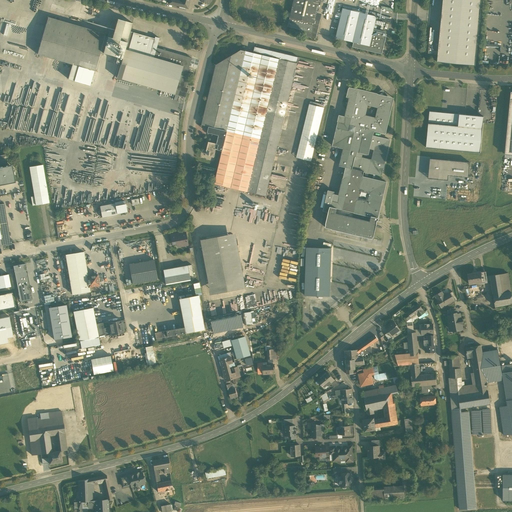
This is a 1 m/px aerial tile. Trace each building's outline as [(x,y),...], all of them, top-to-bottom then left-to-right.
[(181,0),(181,1),(178,1),(177,6),(187,8),(189,0),(181,0)] [(290,17),(290,18),(314,24),(315,18),(319,0),(293,0),(291,13),(290,17)] [(443,0),(437,62),(475,65),(481,0),(443,0)] [(336,38),(353,42),(369,46),(373,31),(376,16),(343,8),(336,38)] [(37,54),(72,64),(94,71),(95,71),(100,53),(103,54),(103,53),(104,48),(102,47),(105,36),(106,34),(48,17),(37,54)] [(113,18),(107,37),(108,37),(111,25),(115,27),(117,19),(113,18)] [(312,32),(314,24),(290,18),(287,27),(302,30),(312,32)] [(497,26),(498,18),(485,18),(485,26),(497,26)] [(116,63),(120,65),(130,32),(132,23),(117,19),(115,27),(111,25),(108,37),(107,37),(105,36),(102,47),(104,48),(103,53),(118,57),(116,63)] [(316,39),(319,25),(314,24),(312,32),(302,30),(301,35),(316,39)] [(387,34),(373,31),(369,46),(353,42),(352,47),(382,54),(387,34)] [(154,39),(130,32),(120,65),(117,78),(174,94),(180,76),(186,77),(191,58),(156,48),(159,38),(155,37),(154,39)] [(255,47),(253,53),(297,63),(298,57),(255,47)] [(90,86),(94,71),(72,64),(68,79),(74,81),(90,86)] [(174,95),(185,98),(186,93),(184,92),(185,87),(188,78),(180,76),(174,95)] [(344,148),(350,150),(353,138),(368,130),(374,131),(385,134),(392,104),(385,92),(383,94),(382,93),(381,93),(380,91),(376,93),(349,87),(346,100),(349,100),(345,117),(338,121),(332,146),(344,148)] [(322,107),(307,103),(295,157),(310,160),(322,107)] [(429,112),(428,123),(458,126),(459,114),(429,112)] [(459,114),(458,126),(428,123),(426,148),(480,153),(484,117),(459,114)] [(350,150),(362,153),(363,147),(369,148),(372,136),(374,131),(368,130),(353,138),(350,150)] [(372,136),(369,148),(374,150),(372,160),(361,158),(362,153),(350,150),(344,148),(340,166),(345,167),(364,172),(381,176),(390,140),(372,136)] [(430,159),(428,179),(448,180),(448,175),(468,177),(470,162),(430,159)] [(0,166),(0,184),(15,182),(12,164),(7,165),(0,166)] [(34,196),(36,205),(49,203),(43,165),(29,167),(34,196)] [(363,177),(364,172),(345,167),(339,196),(333,195),(334,192),(328,190),(323,211),(329,212),(325,227),(373,239),(377,220),(379,219),(378,218),(386,182),(363,177)] [(120,212),(122,212),(127,211),(125,201),(115,203),(117,213),(120,212)] [(0,204),(0,238),(10,237),(4,203),(0,204)] [(117,215),(117,213),(115,203),(99,206),(102,218),(117,215)] [(185,232),(170,235),(172,244),(177,243),(181,243),(182,246),(188,245),(185,232)] [(233,233),(197,238),(206,294),(242,288),(233,233)] [(0,245),(11,244),(10,237),(0,238),(0,245)] [(305,296),(330,296),(331,248),(306,248),(305,296)] [(66,255),(72,295),(90,292),(89,287),(87,276),(83,252),(66,255)] [(129,264),(133,284),(157,280),(154,260),(129,264)] [(25,264),(13,266),(14,272),(26,270),(25,264)] [(190,280),(190,277),(188,266),(163,270),(165,285),(190,280)] [(26,270),(14,272),(20,302),(32,299),(26,270)] [(467,274),(469,284),(482,282),(481,274),(481,272),(467,274)] [(491,281),(495,307),(511,303),(511,301),(508,273),(490,276),(491,281)] [(8,274),(0,275),(0,288),(11,287),(8,274)] [(87,276),(89,287),(99,285),(97,275),(87,276)] [(442,307),(442,308),(453,301),(454,301),(450,293),(449,293),(444,296),(442,292),(435,296),(440,304),(440,303),(442,307)] [(12,293),(0,294),(0,310),(15,307),(12,293)] [(179,299),(184,327),(185,334),(205,330),(199,295),(179,299)] [(407,312),(410,316),(411,318),(417,314),(419,317),(425,312),(418,304),(407,312)] [(66,305),(49,308),(54,340),(71,337),(66,305)] [(73,312),(79,341),(80,341),(98,337),(96,324),(93,308),(73,312)] [(251,312),(244,313),(246,325),(253,324),(251,312)] [(456,330),(456,331),(460,331),(459,330),(463,329),(462,325),(462,324),(461,318),(460,314),(457,314),(456,313),(452,314),(452,315),(448,316),(449,322),(448,322),(449,328),(451,327),(452,331),(456,330)] [(419,317),(417,314),(411,318),(410,316),(406,319),(406,322),(407,322),(413,321),(413,320),(419,317)] [(211,321),(214,333),(244,327),(241,315),(211,321)] [(9,317),(0,318),(0,339),(7,338),(13,337),(9,317)] [(110,329),(112,335),(124,332),(123,328),(122,324),(121,320),(109,323),(110,329)] [(387,332),(391,337),(400,330),(394,322),(385,328),(388,332),(387,332)] [(96,324),(98,337),(106,336),(104,328),(103,323),(96,324)] [(421,335),(427,335),(434,335),(433,324),(421,325),(421,329),(421,335)] [(164,337),(185,334),(184,327),(163,331),(164,337)] [(409,349),(409,353),(410,356),(418,355),(417,336),(416,336),(416,332),(414,332),(408,333),(408,335),(408,342),(409,349)] [(434,335),(427,335),(427,340),(427,343),(426,344),(426,345),(425,345),(425,346),(426,352),(435,352),(435,351),(434,346),(434,335)] [(357,350),(358,354),(364,350),(369,346),(378,340),(375,336),(354,351),(357,350)] [(98,337),(80,341),(81,348),(100,345),(98,337)] [(233,341),(238,358),(250,355),(245,337),(233,341)] [(474,369),(475,369),(484,367),(482,353),(481,346),(481,345),(480,345),(467,348),(468,353),(471,353),(472,358),(474,369)] [(156,364),(152,346),(145,347),(149,365),(156,364)] [(345,351),(345,360),(354,359),(354,358),(355,358),(358,358),(358,354),(357,350),(354,351),(345,351)] [(498,350),(482,353),(484,367),(487,382),(502,380),(498,350)] [(419,364),(418,355),(410,356),(409,353),(395,355),(391,355),(393,363),(394,366),(410,365),(419,364)] [(110,356),(91,359),(94,374),(113,371),(110,356)] [(449,369),(450,369),(460,369),(460,367),(457,367),(457,362),(455,362),(455,356),(449,356),(449,369)] [(224,376),(226,381),(233,379),(236,378),(236,377),(238,377),(240,376),(237,367),(233,369),(234,373),(231,374),(229,368),(228,364),(233,362),(231,357),(221,360),(225,376),(224,376)] [(252,357),(245,359),(246,366),(253,364),(252,357)] [(355,365),(355,358),(354,358),(354,359),(345,360),(346,369),(353,369),(354,369),(354,365),(355,365)] [(267,365),(263,365),(263,363),(258,364),(259,373),(263,373),(264,374),(274,373),(273,365),(268,365),(267,365)] [(420,375),(419,364),(410,365),(412,387),(420,386),(420,375)] [(507,401),(511,400),(511,364),(501,366),(507,401)] [(487,382),(484,367),(475,369),(476,372),(478,384),(487,382)] [(450,369),(450,378),(461,377),(460,369),(450,369)] [(359,374),(361,386),(373,384),(371,375),(374,374),(373,371),(364,373),(359,374)] [(317,380),(324,388),(325,388),(323,386),(326,384),(328,385),(330,383),(334,380),(327,372),(317,380)] [(378,380),(379,381),(387,379),(386,373),(379,374),(374,375),(374,379),(377,380),(378,380)] [(436,374),(420,375),(420,386),(421,386),(422,386),(431,385),(436,385),(436,374)] [(461,377),(450,378),(450,381),(457,380),(458,387),(464,386),(464,382),(461,382),(461,377)] [(451,410),(460,408),(458,387),(457,380),(450,381),(450,378),(449,378),(451,410)] [(330,383),(334,388),(340,384),(335,379),(334,380),(330,383)] [(490,404),(487,382),(478,384),(472,385),(464,386),(458,387),(460,408),(490,404)] [(226,386),(229,399),(236,397),(234,389),(230,389),(230,386),(229,385),(226,386)] [(391,393),(392,396),(398,394),(395,385),(384,387),(379,388),(363,392),(364,399),(391,393)] [(352,389),(341,390),(341,397),(352,396),(352,389)] [(336,398),(341,397),(341,390),(336,391),(336,395),(331,396),(332,399),(336,399),(336,398)] [(320,396),(323,401),(329,398),(325,393),(320,396)] [(374,420),(375,427),(380,427),(398,424),(394,403),(393,403),(392,396),(391,393),(364,399),(367,410),(372,409),(384,406),(385,418),(374,420)] [(353,402),(352,396),(341,397),(342,400),(342,404),(345,403),(347,403),(350,403),(353,402)] [(511,400),(507,401),(507,406),(499,407),(504,435),(511,433),(511,400)] [(461,412),(460,408),(451,410),(459,509),(476,508),(468,412),(461,412)] [(482,410),(483,434),(486,434),(491,433),(490,409),(485,410),(482,410)] [(471,411),(473,434),(476,434),(481,434),(480,410),(475,411),(471,411)] [(62,411),(48,413),(50,425),(63,423),(62,411)] [(32,455),(41,454),(48,453),(48,452),(51,452),(48,435),(56,434),(65,433),(63,423),(50,425),(48,413),(40,414),(41,419),(36,419),(36,418),(27,419),(32,455)] [(363,420),(365,431),(375,430),(375,427),(374,420),(374,418),(363,420)] [(404,419),(406,434),(413,433),(411,418),(404,419)] [(312,433),(312,437),(317,437),(317,435),(321,435),(321,433),(320,426),(316,426),(315,424),(311,424),(312,429),(312,433)] [(289,435),(290,439),(296,438),(295,426),(293,426),(285,426),(285,427),(285,431),(284,431),(284,436),(289,435)] [(341,431),(341,435),(342,435),(350,434),(350,426),(342,427),(339,427),(339,430),(339,431),(341,431)] [(65,433),(56,434),(58,451),(60,451),(61,451),(60,445),(66,445),(65,433)] [(291,446),(292,456),(300,455),(300,445),(291,446)] [(341,462),(342,463),(346,463),(346,462),(353,462),(352,446),(347,446),(347,448),(336,449),(336,454),(333,454),(333,459),(333,461),(337,461),(341,461),(341,462)] [(368,447),(368,458),(369,458),(369,457),(379,456),(379,457),(379,453),(379,446),(372,446),(368,447)] [(320,456),(322,457),(326,457),(326,452),(325,447),(316,447),(316,451),(315,452),(316,454),(316,455),(316,456),(319,456),(320,456)] [(49,463),(49,464),(62,462),(60,451),(58,451),(51,452),(48,452),(48,453),(48,458),(49,463)] [(158,469),(160,469),(159,459),(152,461),(154,470),(158,469)] [(131,485),(131,487),(145,484),(144,480),(144,479),(144,476),(143,476),(142,472),(138,473),(134,473),(134,474),(129,476),(128,476),(131,485)] [(342,487),(343,488),(346,488),(347,487),(347,486),(351,486),(351,482),(352,481),(352,478),(351,477),(350,473),(342,473),(340,474),(340,477),(340,478),(338,479),(339,482),(340,483),(341,483),(341,487),(342,487)] [(511,474),(503,475),(503,500),(511,500),(511,474)] [(120,477),(123,487),(131,485),(128,476),(129,476),(129,475),(120,477)] [(404,486),(404,495),(413,495),(412,475),(404,475),(404,486)] [(107,476),(88,479),(89,483),(93,485),(103,483),(106,496),(111,495),(107,476)] [(93,491),(93,485),(89,483),(88,479),(78,481),(79,502),(79,508),(79,509),(80,509),(84,509),(84,508),(88,508),(91,508),(91,501),(93,501),(93,494),(92,494),(92,491),(93,491)] [(156,483),(158,492),(174,489),(172,485),(171,481),(170,481),(169,479),(168,480),(168,481),(160,483),(156,483)] [(384,487),(384,489),(384,499),(404,498),(404,495),(404,486),(384,487)] [(369,500),(384,499),(384,489),(369,490),(369,500)] [(95,508),(95,511),(108,511),(108,500),(107,500),(95,500),(95,508)]
